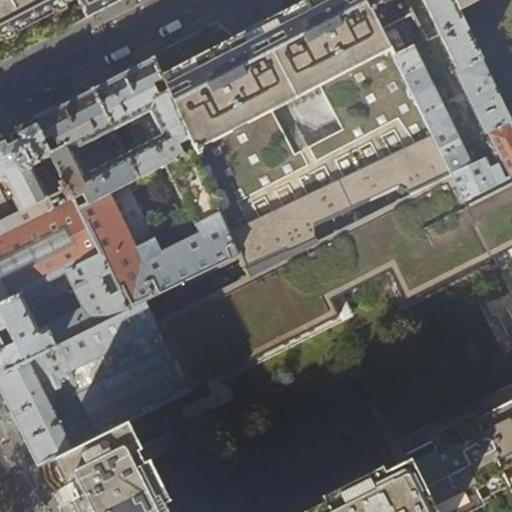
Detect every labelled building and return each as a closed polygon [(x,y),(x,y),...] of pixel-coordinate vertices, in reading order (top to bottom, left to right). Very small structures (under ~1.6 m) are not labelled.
[(0,0),(0,38),(75,0),(78,0),(87,18),(121,0),(0,0)] [(217,23),(151,58),(159,75),(192,149),(229,233),(240,256),(246,270),(314,237),(313,226),(395,187),(407,192),(449,172),(432,138),(392,57),(389,50),(379,29),(368,8),(364,0),(279,0),(281,14),(260,24),(234,38),(217,23)] [(364,0),(368,8),(384,0),(364,0)] [(511,123),(457,11),(451,0),(422,0),(456,68),(454,69),(484,132),(486,131),(501,160),(487,167),(482,157),(468,163),(412,47),(392,57),(432,138),(449,172),(463,200),(509,176),(511,174),(511,123)] [(479,0),(451,0),(457,11),(479,0)] [(412,13),(379,29),(389,50),(392,57),(412,47),(425,40),(412,13)] [(99,85),(91,89),(112,130),(128,122),(130,126),(138,122),(148,140),(123,153),(135,177),(135,179),(163,165),(198,234),(158,255),(121,185),(86,204),(76,209),(101,256),(109,272),(118,289),(130,310),(146,302),(240,256),(229,233),(192,149),(159,75),(151,58),(99,85)] [(84,93),(32,120),(43,143),(52,139),(56,148),(47,152),(66,190),(70,199),(80,194),(86,204),(121,185),(135,177),(123,153),(87,173),(77,154),(97,144),(95,139),(112,130),(91,89),(84,93)] [(47,152),(43,143),(32,120),(8,132),(0,136),(0,222),(66,190),(47,152)] [(511,174),(509,176),(463,200),(449,172),(407,192),(395,187),(313,226),(314,237),(246,270),(240,256),(146,302),(190,391),(341,315),(333,299),(393,269),(408,298),(511,245),(511,174)] [(76,209),(70,199),(66,190),(0,222),(0,302),(21,293),(22,295),(61,276),(101,256),(76,209)] [(61,276),(79,310),(40,329),(22,295),(21,293),(0,302),(0,391),(13,418),(37,466),(55,458),(137,417),(190,391),(146,302),(130,310),(118,289),(109,293),(101,276),(109,272),(101,256),(61,276)] [(366,402),(376,424),(384,420),(373,399),(366,402)] [(456,511),(510,485),(503,471),(511,466),(511,401),(402,457),(405,463),(307,511),(456,511)] [(152,446),(137,417),(55,458),(60,468),(69,486),(81,511),(180,511),(175,501),(180,499),(159,457),(153,460),(147,449),(152,446)]
